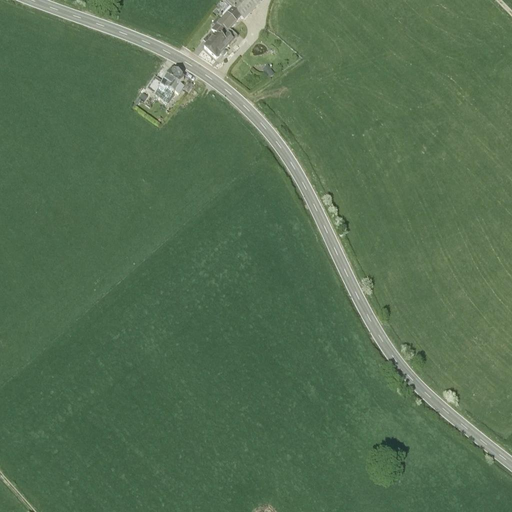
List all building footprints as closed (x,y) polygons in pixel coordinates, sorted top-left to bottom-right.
[(222,0),(232,8),(239,0),(222,0)] [(239,0),(232,8),(225,17),(235,25),(241,18),(244,21),(262,0),(239,0)] [(202,42),(207,46),(215,37),(228,49),(236,40),(228,33),(235,25),(225,17),(219,23),(202,42)] [(203,51),(216,62),(220,57),(223,60),(226,56),(224,54),(228,49),(215,37),(207,46),(203,51)] [(274,76),(267,68),(262,72),(268,80),(274,76)] [(162,86),(157,92),(164,97),(166,93),(173,97),(175,94),(178,97),(183,91),(179,88),(183,81),(171,73),(170,73),(162,86)] [(157,92),(162,86),(154,80),(147,91),(153,94),(155,96),(157,92)] [(153,94),(147,91),(141,99),(144,101),(147,103),(153,94)] [(157,92),(155,96),(167,105),(173,97),(166,93),(164,97),(157,92)] [(141,99),(133,110),(136,112),(144,101),(141,99)]
